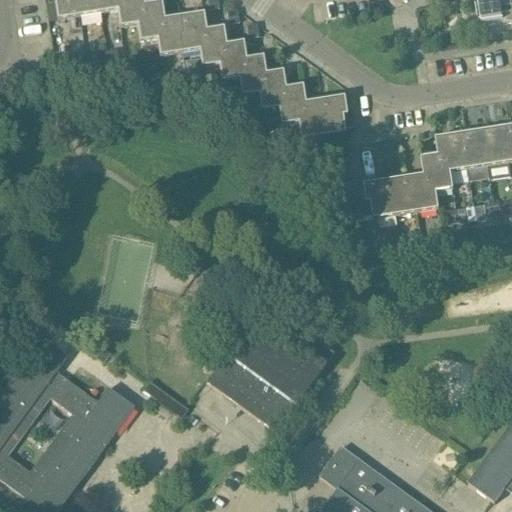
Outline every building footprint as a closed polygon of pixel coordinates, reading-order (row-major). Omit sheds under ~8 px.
[(79,1),(78,0),(47,0),(48,6),(54,5),(54,6),(55,10),(57,22),(86,18),(84,0),(79,1)] [(78,0),(79,1),(84,0),(86,18),(105,15),(102,0),(78,0)] [(102,0),(105,15),(116,13),(120,13),(118,0),(102,0)] [(119,30),(136,28),(141,27),(138,7),(143,7),(142,0),(118,0),(120,13),(116,13),(119,30)] [(219,12),(217,0),(207,0),(209,14),(219,12)] [(511,0),(477,0),(478,4),(475,5),(477,19),(480,18),(481,26),(502,23),(503,28),(511,26),(511,0)] [(160,4),(143,7),(138,7),(141,27),(136,28),(139,45),(156,42),(161,42),(158,23),(163,23),(160,4)] [(48,24),(57,22),(55,10),(54,6),(45,7),(48,24)] [(238,26),(236,13),(226,14),(228,28),(238,26)] [(178,57),(198,54),(202,53),(199,35),(205,34),(202,17),(180,20),(183,37),(176,38),(178,57)] [(159,59),(178,57),(176,38),(183,37),(180,20),(163,23),(158,23),(161,42),(156,42),(159,59)] [(256,27),(246,29),(248,42),(258,41),(256,27)] [(200,71),(218,68),(222,68),(220,49),(225,48),(222,31),(205,34),(199,35),(202,53),(198,54),(200,71)] [(84,50),(96,49),(95,42),(89,38),(83,39),(84,50)] [(220,86),(237,83),(242,82),(239,64),(244,63),(242,46),(225,48),(220,49),(222,68),(218,68),(220,86)] [(108,67),(118,65),(116,53),(106,54),(108,67)] [(98,68),(108,67),(106,54),(96,56),(98,68)] [(86,70),(84,58),(73,60),(75,72),(86,70)] [(240,100),(257,97),(262,96),(260,78),(264,78),(261,60),(244,63),(239,64),(242,82),(237,83),(240,100)] [(136,67),(125,69),(126,73),(127,81),(137,80),(136,67)] [(260,114),(277,112),(282,111),(279,93),(284,93),(281,75),(264,78),(260,78),(262,96),(257,97),(260,114)] [(166,103),(164,90),(154,92),(156,105),(166,103)] [(280,129),(297,127),(302,126),(299,108),(304,107),(302,90),(284,93),(279,93),(282,111),(277,112),(280,129)] [(343,101),(324,104),(326,121),(320,122),(323,140),(344,137),(343,133),(353,131),(351,117),(345,118),(343,101)] [(300,144),(323,140),(320,122),(326,121),(324,104),(304,107),(299,108),(302,126),(297,127),(300,144)] [(489,169),(511,166),(508,148),(511,146),(511,143),(510,130),(490,134),(492,150),(486,151),(489,169)] [(468,173),(489,169),(486,151),(492,150),(490,134),(468,137),(471,153),(465,154),(468,173)] [(471,153),(468,137),(435,142),(438,159),(443,158),(445,176),(450,176),(468,173),(465,154),(471,153)] [(265,145),(267,157),(277,156),(275,143),(265,145)] [(285,159),(287,172),(297,170),(295,158),(285,159)] [(443,158),(438,159),(421,161),(423,179),(428,178),(430,196),(436,195),(453,193),(450,176),(445,176),(443,158)] [(307,186),(317,185),(315,172),(305,174),(307,186)] [(423,179),(408,181),(411,198),(414,198),(417,216),(439,213),(436,195),(430,196),(428,178),(423,179)] [(397,219),(417,216),(414,198),(411,198),(408,181),(386,185),(389,202),(394,201),(397,219)] [(361,206),(363,221),(373,219),(373,223),(397,219),(394,201),(389,202),(386,185),(364,188),(367,205),(361,206)] [(511,204),(495,207),(497,221),(511,218),(511,204)] [(495,207),(475,211),(477,224),(497,221),(495,207)] [(475,211),(456,213),(458,227),(477,224),(475,211)] [(456,213),(446,215),(448,229),(458,227),(456,213)] [(443,240),(431,242),(433,254),(444,252),(443,240)] [(410,246),(412,257),(423,256),(421,244),(410,246)] [(390,261),(401,259),(399,247),(389,249),(390,261)] [(296,411),(326,368),(325,368),(334,355),(299,330),(290,343),(260,322),(261,321),(255,317),(225,359),(226,360),(209,385),(207,384),(206,386),(276,436),(277,435),(275,434),(293,409),(296,411)] [(96,407),(55,377),(67,361),(40,342),(0,396),(0,482),(27,502),(20,511),(60,511),(135,411),(108,391),(96,407)] [(103,367),(110,358),(101,352),(95,361),(103,367)] [(182,422),(188,414),(189,413),(150,385),(143,394),(182,422)] [(511,427),(469,487),(496,507),(507,491),(511,494),(511,427)] [(427,511),(342,450),(320,480),(338,493),(324,511),(427,511)]
